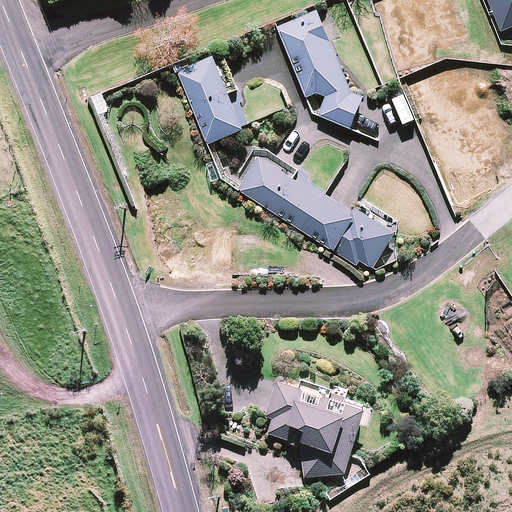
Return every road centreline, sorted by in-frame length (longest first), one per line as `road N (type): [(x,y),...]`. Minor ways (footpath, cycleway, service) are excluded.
road 1 (residential): [(111,311),(361,300),(415,276),(480,227)]
road 2 (tertiary): [(22,54),(111,311)]
road 3 (tertiary): [(111,311),(173,511)]
road 4 (residential): [(175,0),(22,54)]
